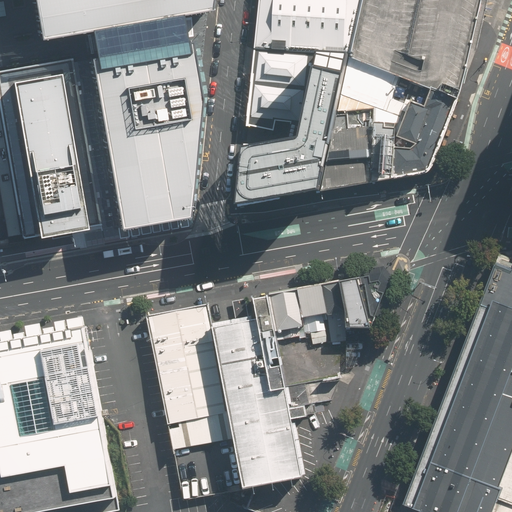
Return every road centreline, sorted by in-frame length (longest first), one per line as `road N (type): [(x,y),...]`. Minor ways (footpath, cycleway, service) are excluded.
road 1 (primary): [(349,511),(466,210)]
road 2 (secondary): [(210,256),(466,210)]
road 3 (residential): [(210,256),(235,0)]
road 4 (secondary): [(0,294),(210,256)]
road 5 (primary): [(466,210),(511,89)]
